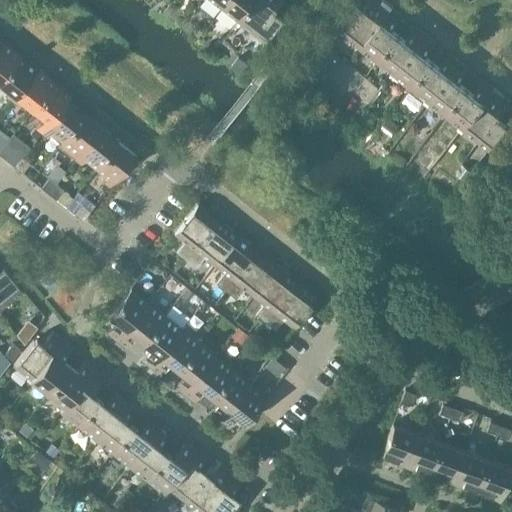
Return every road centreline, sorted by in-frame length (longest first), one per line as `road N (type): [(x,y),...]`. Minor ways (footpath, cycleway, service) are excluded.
road 1 (residential): [(286,511),(310,459),(382,366),(511,277)]
road 2 (residential): [(3,173),(110,254),(179,171)]
road 3 (residential): [(306,0),(311,50),(375,101)]
